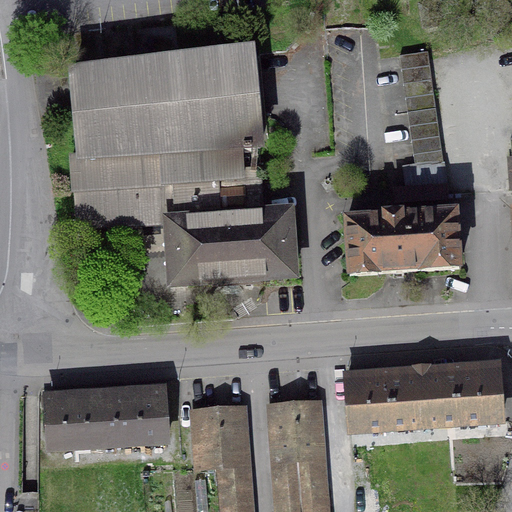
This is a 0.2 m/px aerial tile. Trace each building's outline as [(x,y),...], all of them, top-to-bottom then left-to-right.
[(422,31),(436,29),(432,3),(418,6),(422,31)] [(403,174),(405,190),(444,188),(426,55),(398,59),(414,172),(403,174)] [(250,59),(250,57),(70,78),(78,161),(70,162),(72,194),(74,194),(77,231),(140,227),(141,220),(161,218),(163,225),(167,225),(171,288),(220,284),(220,287),(257,285),(257,282),(291,279),(287,217),(260,217),(257,172),(240,173),(239,151),(242,151),(242,155),(250,155),(250,151),(259,150),(250,59)] [(445,201),(444,188),(405,190),(398,191),(398,204),(445,201)] [(400,218),(383,219),(383,221),(345,224),(349,278),(458,271),(454,216),(400,220),(400,218)] [(346,378),(350,436),(498,425),(494,368),(486,368),(423,373),(356,377),(346,378)] [(144,392),(103,395),(66,397),(45,398),(49,454),(107,450),(164,446),(161,391),(144,392)] [(269,412),(277,511),(322,511),(315,408),(269,412)] [(246,511),(240,414),(194,417),(198,471),(220,469),(223,511),(246,511)]
